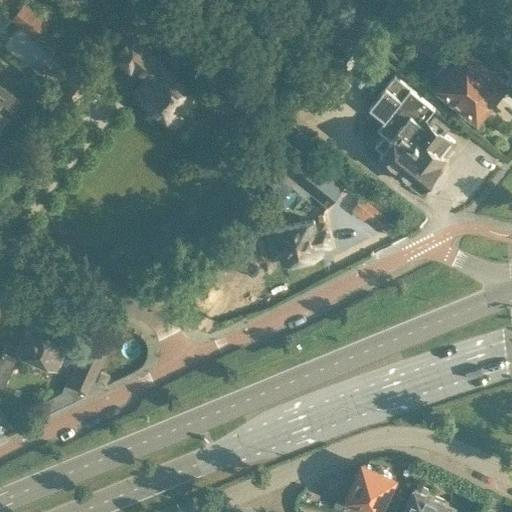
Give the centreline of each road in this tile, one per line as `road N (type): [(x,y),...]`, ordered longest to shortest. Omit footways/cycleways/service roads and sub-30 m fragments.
road 1 (primary): [(511,294),(0,495)]
road 2 (primary): [(86,511),(511,349)]
road 3 (residential): [(429,242),(181,363)]
road 4 (residential): [(267,480),(378,438),(415,436),(511,477)]
road 5 (residential): [(181,363),(158,320),(135,302),(0,242)]
road 6 (residential): [(181,363),(0,455)]
